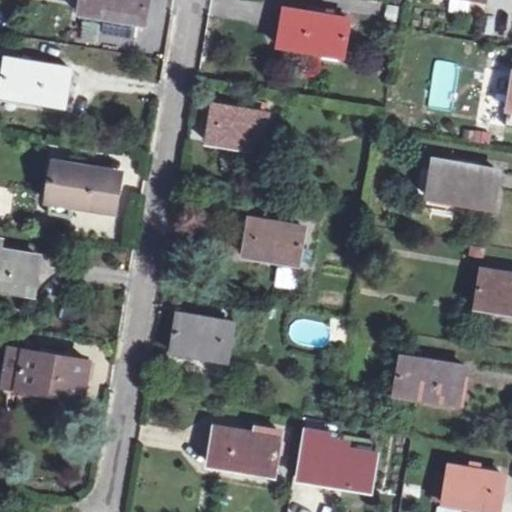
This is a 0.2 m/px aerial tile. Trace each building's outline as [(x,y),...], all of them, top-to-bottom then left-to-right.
[(82,0),(80,13),(143,24),(147,0),(82,0)] [(285,11),(279,46),(342,57),(348,20),(285,11)] [(7,59),(1,96),(64,105),(70,69),(7,59)] [(215,106),(209,141),(262,151),(268,115),(215,106)] [(388,106),(388,119),(408,119),(408,107),(388,106)] [(435,161),(429,197),(491,207),(497,171),(435,161)] [(56,163),(50,199),(112,209),(118,173),(56,163)] [(251,219),(244,255),(297,265),(304,228),(251,219)] [(0,239),(0,288),(32,294),(38,257),(0,250),(0,249),(2,240),(0,239)] [(511,275),(481,271),(476,307),(511,312),(511,275)] [(180,314),(173,351),(226,360),(232,323),(180,314)] [(17,331),(14,345),(34,348),(37,335),(17,331)] [(10,347),(4,385),(81,399),(88,361),(10,347)] [(402,357),(396,394),(458,403),(464,367),(402,357)] [(215,428),(210,464),(273,474),(279,438),(215,428)] [(303,479),(364,489),(370,453),(347,448),(348,442),(335,440),(333,447),(330,446),(332,434),(311,430),(303,479)] [(450,465),(440,463),(438,472),(449,473),(450,465)] [(495,511),(502,473),(450,465),(449,473),(438,472),(433,500),(495,511)]
